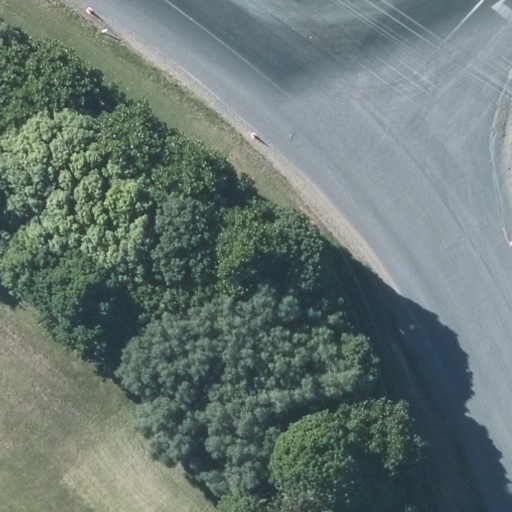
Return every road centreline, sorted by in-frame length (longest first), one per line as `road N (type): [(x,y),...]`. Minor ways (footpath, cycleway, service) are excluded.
road 1 (unclassified): [(340,146),(398,211),(457,302),(511,411)]
road 2 (unclassified): [(159,0),(340,146)]
road 3 (unclassified): [(478,0),(340,146)]
